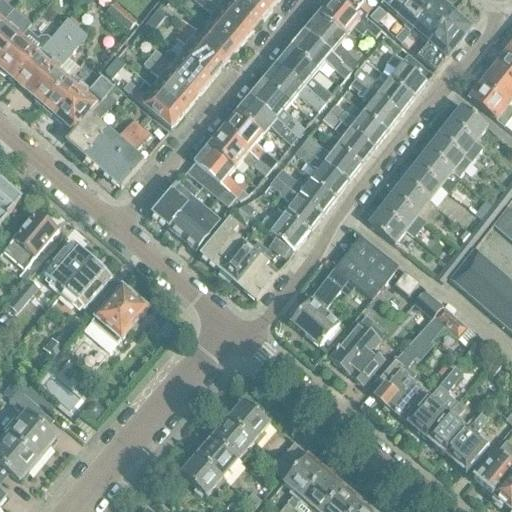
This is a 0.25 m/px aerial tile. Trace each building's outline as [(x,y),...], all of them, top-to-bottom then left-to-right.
[(117,27),(125,18),(113,8),(115,6),(107,0),(102,0),(97,7),(107,16),(106,17),(117,27)] [(206,3),(202,0),(190,0),(189,1),(212,21),(205,29),(237,55),(250,40),(206,3)] [(208,0),(206,3),(250,40),(263,25),(233,0),(208,0)] [(264,0),(233,0),(263,25),(276,9),(264,0)] [(264,0),(276,9),(283,0),(264,0)] [(336,0),(336,1),(334,2),(354,19),(359,13),(365,6),(369,1),(367,0),(336,0)] [(373,0),(384,9),(392,0),(373,0)] [(392,0),(384,9),(400,23),(419,0),(392,0)] [(407,29),(394,43),(401,49),(408,42),(414,35),(416,36),(440,8),(434,3),(434,0),(419,0),(400,23),(407,29)] [(334,2),(321,18),(348,40),(354,34),(362,41),(366,36),(374,43),(380,36),(364,22),(367,19),(359,13),(354,19),(334,2)] [(0,4),(0,29),(7,20),(12,14),(0,4)] [(440,8),(416,36),(429,48),(418,61),(420,63),(456,21),(455,20),(458,17),(457,17),(449,10),(443,10),(440,8)] [(377,12),(369,22),(376,28),(385,18),(377,12)] [(7,20),(0,29),(0,66),(26,36),(27,35),(31,31),(12,14),(7,20)] [(153,35),(164,22),(156,16),(146,28),(153,35)] [(125,18),(117,27),(127,36),(135,27),(125,18)] [(321,18),(306,35),(353,75),(358,69),(347,60),(348,58),(340,50),(348,40),(321,18)] [(456,21),(420,63),(438,78),(475,32),(461,20),(458,23),(456,21)] [(50,44),(15,86),(29,97),(33,101),(33,107),(41,114),(63,89),(68,83),(78,72),(68,64),(87,41),(81,36),(67,24),(63,29),(50,44)] [(237,55),(205,29),(198,38),(182,24),(177,31),(224,71),(237,55)] [(224,71),(177,31),(171,39),(186,52),(179,60),(211,86),(224,71)] [(26,36),(0,66),(0,78),(3,81),(9,80),(13,84),(15,86),(50,44),(48,42),(46,40),(39,41),(37,44),(27,35),(26,36)] [(306,35),(291,53),(318,76),(326,67),(345,83),(351,76),(352,76),(353,75),(306,35)] [(408,42),(401,49),(406,53),(412,46),(408,42)] [(291,53),(278,69),(325,109),(332,100),(326,95),(312,83),(318,76),(291,53)] [(156,55),(151,62),(198,102),(211,86),(179,60),(172,69),(156,55)] [(496,68),(492,72),(511,88),(511,63),(505,57),(504,58),(499,57),(494,63),(496,68)] [(394,60),(387,69),(396,76),(389,85),(414,105),(429,87),(427,86),(433,80),(407,59),(401,66),(394,60)] [(117,62),(105,76),(105,78),(112,84),(125,69),(117,62)] [(198,102),(151,62),(144,69),(160,83),(154,91),(185,117),(198,102)] [(278,69),(264,85),(291,107),(298,99),(319,116),(325,109),(278,69)] [(511,88),(492,72),(489,77),(484,76),(477,85),(507,109),(511,102),(511,88)] [(358,73),(353,80),(353,82),(402,121),(414,105),(389,85),(382,79),(375,87),(358,73)] [(84,92),(58,122),(61,125),(74,136),(113,90),(101,79),(98,83),(90,91),(87,95),(84,92)] [(354,85),(349,91),(358,97),(356,100),(360,103),(361,102),(370,109),(364,116),(390,136),(402,121),(353,82),(354,85)] [(63,89),(41,114),(42,115),(50,121),(55,120),(58,122),(84,92),(81,89),(78,92),(68,84),(68,83),(63,89)] [(264,85),(250,101),(298,141),(304,133),(284,116),(291,107),(264,85)] [(507,109),(477,85),(470,94),(471,98),(467,104),(502,132),(511,120),(511,114),(507,110),(507,109)] [(185,117),(154,91),(146,100),(129,86),(123,92),(171,133),(185,117)] [(74,136),(66,146),(85,161),(108,134),(99,125),(114,107),(107,101),(114,92),(115,91),(113,90),(74,136)] [(250,101),(237,118),(263,140),(270,132),(291,149),(298,141),(250,101)] [(335,109),(328,118),(375,154),(390,136),(364,116),(356,126),(335,109)] [(449,127),(448,127),(473,148),(474,147),(486,131),(461,111),(449,127)] [(237,118),(222,135),(269,176),(270,176),(278,167),(256,148),(263,140),(237,118)] [(327,118),(321,125),(343,142),(336,151),(362,171),(375,154),(328,118),(327,118)] [(108,134),(85,161),(103,177),(142,131),(134,124),(118,142),(108,134)] [(448,127),(437,141),(471,168),(474,164),(482,154),(473,148),(448,127)] [(142,131),(103,177),(121,192),(144,165),(145,165),(135,157),(151,138),(142,131)] [(222,135),(209,150),(235,173),(243,165),(264,183),(269,176),(222,135)] [(437,141),(426,156),(460,183),(471,169),(471,168),(437,141)] [(308,142),(302,149),(349,187),(362,171),(336,151),(330,159),(308,142)] [(300,151),(295,159),(303,165),(308,169),(309,168),(317,175),(310,184),(335,204),(349,187),(302,149),(300,151)] [(209,150),(194,167),(195,168),(219,189),(226,195),(235,203),(239,206),(249,201),(242,195),(236,190),(237,189),(228,181),(235,173),(209,150)] [(425,156),(414,170),(449,197),(460,184),(458,183),(426,156),(425,156)] [(195,168),(186,178),(210,199),(219,189),(195,168)] [(414,171),(403,185),(428,205),(439,191),(448,198),(449,197),(414,170),(414,171)] [(282,174),(275,183),(322,220),(335,204),(310,184),(304,192),(282,174)] [(0,226),(19,203),(8,195),(10,187),(2,180),(0,181),(0,226)] [(167,232),(191,204),(199,195),(183,181),(151,218),(167,232)] [(275,183),(269,191),(278,198),(277,199),(281,202),(282,201),(291,208),(284,217),(309,237),(322,220),(275,183)] [(402,186),(391,199),(417,219),(427,206),(428,205),(403,185),(402,186)] [(219,189),(210,199),(217,205),(226,195),(219,189)] [(226,195),(217,205),(227,213),(235,203),(226,195)] [(505,195),(494,209),(500,214),(511,200),(505,195)] [(390,201),(380,214),(412,240),(424,226),(416,220),(417,219),(391,199),(390,201)] [(191,204),(167,232),(184,245),(203,222),(202,221),(206,216),(191,204)] [(486,204),(475,218),(488,229),(500,214),(494,209),(486,204)] [(511,216),(507,212),(493,230),(500,236),(511,222),(511,216)] [(242,216),(239,214),(236,217),(247,226),(250,222),(242,216)] [(379,215),(368,229),(393,249),(404,235),(411,241),(412,240),(380,214),(379,215)] [(203,222),(184,245),(196,256),(219,227),(206,216),(202,221),(203,222)] [(35,217),(9,250),(3,257),(24,275),(57,235),(35,217)] [(267,220),(259,229),(268,236),(280,246),(293,256),(309,237),(284,217),(275,227),(267,220)] [(481,226),(471,239),(477,244),(488,229),(475,218),(473,220),(481,226)] [(511,222),(500,236),(509,244),(511,239),(511,222)] [(218,275),(242,247),(232,239),(238,232),(230,224),(200,259),(218,275)] [(465,235),(459,243),(464,247),(459,253),(465,258),(477,244),(471,239),(470,239),(465,235)] [(268,236),(262,245),(274,254),(280,246),(268,236)] [(360,242),(334,275),(356,292),(373,305),(399,272),(360,242)] [(280,246),(274,254),(287,265),(293,256),(280,246)] [(251,254),(242,247),(218,275),(236,289),(265,254),(256,247),(251,254)] [(63,297),(91,265),(88,263),(88,260),(83,256),(80,256),(71,248),(43,279),(52,287),(47,292),(59,302),(63,297)] [(448,267),(448,268),(454,273),(465,258),(459,253),(448,267)] [(274,262),(265,254),(236,289),(254,305),(277,276),(268,269),(274,262)] [(473,255),(461,270),(469,277),(482,262),(473,255)] [(490,270),(482,262),(469,277),(477,284),(490,270)] [(93,267),(91,265),(63,297),(83,314),(110,282),(102,275),(101,271),(97,267),(93,267)] [(448,268),(435,283),(441,288),(454,273),(448,268)] [(469,277),(461,270),(449,285),(465,299),(477,284),(469,277)] [(490,270),(477,284),(486,292),(498,277),(490,270)] [(356,292),(334,275),(334,274),(310,303),(293,323),(306,334),(305,339),(319,351),(339,328),(324,315),(339,297),(347,302),(356,292)] [(407,301),(418,289),(419,288),(405,276),(394,290),(407,301)] [(507,284),(498,277),(486,292),(494,299),(507,284)] [(486,292),(477,284),(465,299),(473,306),(486,292)] [(511,288),(507,284),(494,299),(502,306),(511,294),(511,288)] [(16,318),(38,292),(29,285),(7,310),(16,318)] [(90,329),(84,337),(109,359),(116,351),(147,314),(134,303),(134,298),(128,294),(124,294),(121,291),(94,323),(95,323),(90,329)] [(486,292),(473,306),(481,313),(494,299),(486,292)] [(511,294),(502,306),(510,313),(511,311),(511,294)] [(430,322),(441,311),(425,296),(414,308),(430,322)] [(502,306),(494,299),(481,313),(489,321),(502,306)] [(510,313),(502,306),(489,321),(498,328),(510,313)] [(373,386),(382,393),(376,401),(402,423),(425,396),(411,385),(416,379),(407,372),(420,356),(421,357),(442,333),(457,345),(467,334),(442,312),(396,363),(394,361),(373,386)] [(511,328),(511,314),(510,313),(498,328),(506,335),(511,328)] [(51,342),(42,353),(52,362),(62,351),(63,352),(64,353),(84,330),(73,321),(63,333),(53,344),(51,342)] [(331,363),(327,368),(346,384),(350,378),(351,380),(362,389),(383,364),(372,355),(385,339),(365,322),(359,330),(358,329),(339,352),(336,350),(333,353),(335,356),(330,362),(331,363)] [(60,356),(50,368),(56,373),(60,373),(68,363),(60,356)] [(491,382),(500,371),(493,365),(484,376),(491,382)] [(449,379),(407,427),(426,443),(456,408),(448,401),(449,399),(446,397),(456,385),(455,385),(459,380),(452,375),(449,379)] [(30,390),(22,399),(45,419),(53,410),(30,390)] [(19,417),(4,434),(40,465),(57,444),(45,434),(52,426),(45,419),(22,399),(18,396),(8,408),(19,417)] [(242,406),(226,424),(254,447),(269,429),(266,426),(268,423),(261,417),(259,420),(242,406)] [(456,408),(426,443),(445,459),(468,432),(457,423),(464,414),(456,408)] [(511,415),(494,437),(502,445),(511,433),(511,415)] [(468,432),(445,459),(464,475),(487,448),(475,438),(483,428),(487,424),(480,418),(476,422),(468,432)] [(226,424),(211,442),(238,465),(254,447),(226,424)] [(0,485),(1,487),(9,478),(20,488),(40,465),(4,434),(0,439),(0,485)] [(211,442),(195,461),(222,484),(238,465),(211,442)] [(493,500),(511,477),(511,451),(505,446),(473,483),(493,500)] [(278,467),(287,475),(303,456),(294,448),(278,467)] [(295,498),(283,511),(296,511),(303,505),(302,504),(324,478),(323,477),(315,471),(318,468),(308,459),(307,460),(283,488),(295,498)] [(222,484),(195,461),(178,480),(195,494),(193,496),(200,503),(202,500),(205,503),(213,509),(229,490),(222,484)] [(287,475),(278,467),(272,474),(281,482),(287,475)] [(303,505),(296,511),(326,511),(342,494),(341,493),(333,486),(335,483),(325,475),(323,477),(324,478),(302,504),(303,505)] [(511,511),(511,477),(493,500),(507,511),(511,511)] [(357,511),(360,509),(359,509),(351,502),(353,499),(343,490),(341,493),(342,494),(326,511),(357,511)] [(255,511),(260,506),(251,498),(245,505),(253,511),(255,511)]
